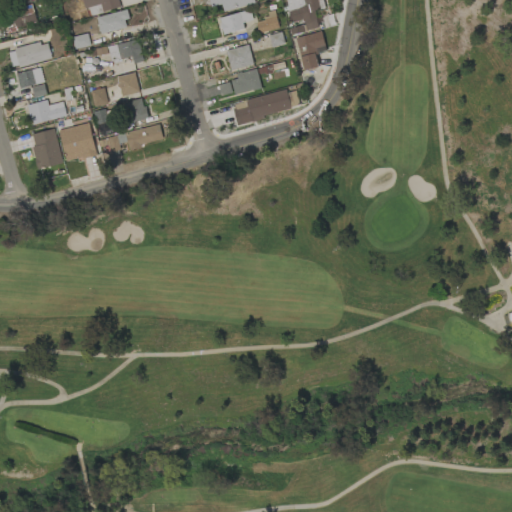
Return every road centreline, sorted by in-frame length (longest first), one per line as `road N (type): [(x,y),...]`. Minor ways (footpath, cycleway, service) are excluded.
road 1 (tertiary): [(367,0),(351,80),(334,111),(294,135),(125,190),(28,206),(0,201)]
road 2 (residential): [(169,0),(213,163)]
